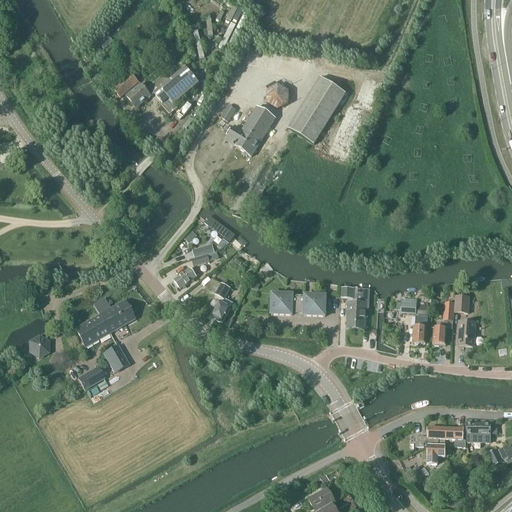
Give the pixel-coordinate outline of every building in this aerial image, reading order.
[(145,93),(150,99),(153,96),(163,107),(162,108),(170,117),(178,110),(175,107),(199,85),(180,63),(145,93)] [(254,75),(253,72),(252,69),(249,67),(246,66),(243,66),(240,67),(239,68),(237,71),(236,75),(237,78),(239,81),(241,83),(242,83),(245,84),(248,83),(249,83),(251,81),(253,78),(254,75)] [(110,89),(120,100),(138,85),(131,76),(117,88),(115,86),(110,89)] [(288,129),(313,145),(345,96),(318,80),(288,129)] [(286,93),(285,90),(283,87),(281,85),(278,84),(274,85),(272,85),(271,87),(269,90),(268,93),(269,96),(271,99),(273,101),(277,102),(280,101),(283,99),(285,97),(286,93)] [(137,110),(150,99),(145,93),(139,87),(126,99),(137,110)] [(221,118),(228,122),(236,110),(229,106),(221,118)] [(276,120),(257,109),(242,133),(240,136),(250,141),(247,145),(244,143),(239,151),(252,159),(260,146),(270,152),(276,143),(266,136),(276,120)] [(240,136),(242,133),(234,128),(225,143),(239,151),(244,143),(247,145),(250,141),(240,136)] [(258,183),(243,218),(250,221),(266,186),(258,183)] [(209,217),(204,224),(230,242),(235,235),(209,217)] [(212,245),(202,248),(205,257),(214,253),(212,245)] [(207,257),(191,262),(194,269),(209,264),(207,257)] [(173,283),(180,291),(196,279),(189,270),(173,283)] [(217,309),(212,318),(218,321),(218,322),(221,324),(222,323),(224,324),(231,309),(223,304),(230,290),(221,285),(215,296),(217,297),(212,306),(217,309)] [(354,290),(342,290),(341,300),(353,300),(354,290)] [(357,303),(356,331),(365,332),(366,320),(367,319),(368,315),(367,314),(366,314),(366,312),(368,312),(369,291),(357,290),(357,303)] [(293,296),(273,296),(272,316),(292,317),(293,313),(304,313),(304,318),(325,318),(326,298),(305,297),(305,298),(293,297),(293,296)] [(454,315),(468,316),(470,298),(455,297),(454,315)] [(94,306),(100,317),(110,335),(135,321),(125,303),(110,311),(104,300),(94,306)] [(396,304),(395,311),(400,311),(400,315),(415,316),(416,301),(401,300),(400,304),(396,304)] [(356,331),(357,303),(347,303),(347,311),(346,313),(346,315),(347,317),(346,331),(356,331)] [(443,303),(441,322),(452,323),(453,304),(443,303)] [(429,308),(417,307),(416,317),(428,318),(429,308)] [(110,335),(100,317),(75,331),(86,349),(110,335)] [(415,326),(414,326),(412,345),(415,345),(416,346),(418,347),(420,345),(426,346),(428,318),(415,317),(415,326)] [(434,330),(433,346),(434,347),(435,348),(439,348),(441,347),(446,347),(447,329),(446,328),(447,324),(440,324),(439,328),(434,328),(434,330)] [(475,325),(459,324),(458,348),(474,349),(475,325)] [(39,339),(30,344),(30,355),(39,360),(48,355),(48,344),(39,339)] [(104,356),(115,375),(129,367),(118,348),(104,356)] [(79,381),(85,392),(104,381),(98,370),(79,381)] [(466,425),(466,444),(490,444),(490,425),(466,425)] [(445,447),(445,442),(445,430),(428,430),(428,439),(415,438),(415,449),(424,449),(424,448),(426,448),(426,446),(445,447)] [(445,430),(445,442),(455,442),(454,449),(465,449),(465,442),(462,442),(463,431),(445,430)] [(449,449),(428,448),(428,459),(428,466),(437,467),(437,459),(444,459),(448,458),(449,449)] [(511,457),(508,448),(499,452),(503,463),(511,458),(511,457)] [(495,450),(487,453),(494,466),(502,463),(495,450)] [(418,467),(412,471),(419,481),(425,477),(418,467)] [(326,478),(321,481),(324,486),(329,483),(326,478)] [(327,491),(309,502),(314,511),(320,511),(330,507),(335,504),(327,491)]
